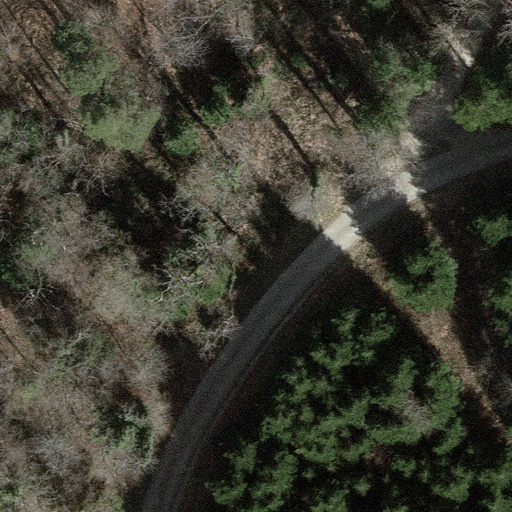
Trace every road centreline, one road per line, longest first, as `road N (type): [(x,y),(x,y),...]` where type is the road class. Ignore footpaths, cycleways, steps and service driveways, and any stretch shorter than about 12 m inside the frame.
road 1 (track): [(157,511),(183,426),(337,240),(455,164)]
road 2 (track): [(477,0),(456,29),(455,164)]
